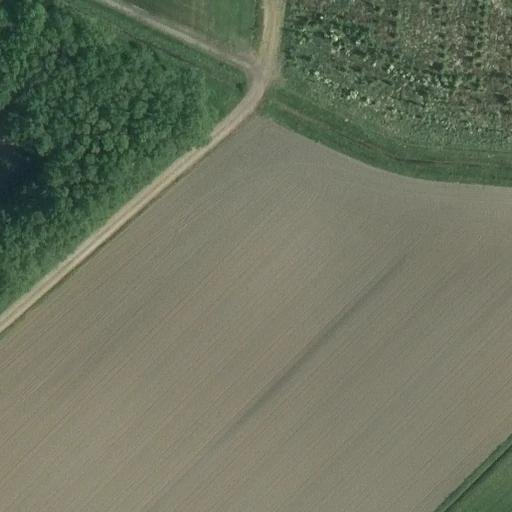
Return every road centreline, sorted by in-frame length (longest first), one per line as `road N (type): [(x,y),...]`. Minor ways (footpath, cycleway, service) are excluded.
road 1 (track): [(0,321),(244,104),(269,60),(271,0)]
road 2 (track): [(260,76),(401,142),(511,153)]
